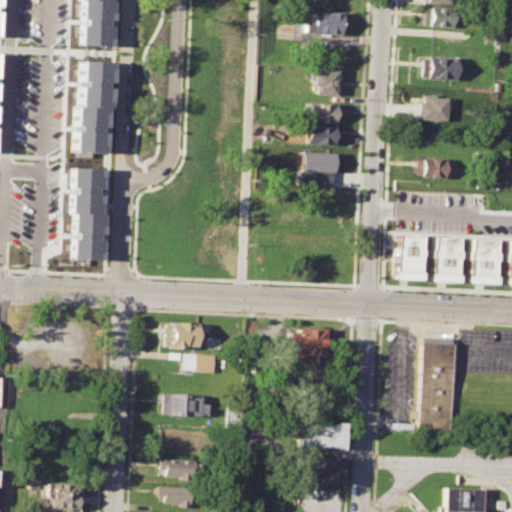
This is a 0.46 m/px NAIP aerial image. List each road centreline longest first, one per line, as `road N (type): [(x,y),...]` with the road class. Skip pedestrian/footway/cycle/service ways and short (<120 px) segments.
road 1 (secondary): [(0,288),(511,309)]
road 2 (residential): [(379,0),(359,511)]
road 3 (residential): [(120,205),(164,159),(174,0)]
road 4 (residential): [(117,293),(111,511)]
road 5 (residential): [(119,0),(120,205)]
